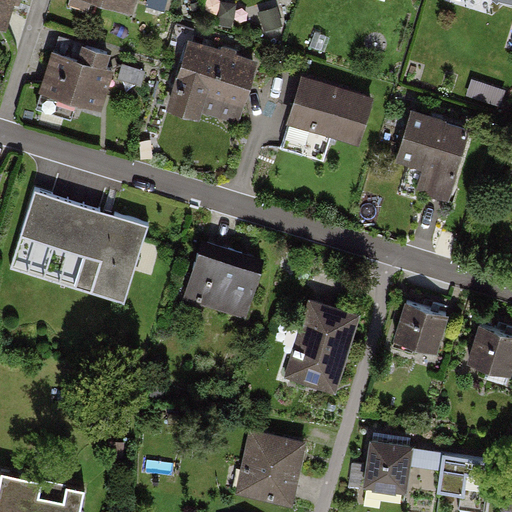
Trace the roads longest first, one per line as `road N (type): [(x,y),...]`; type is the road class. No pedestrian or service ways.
road 1 (residential): [(1,132),(511,293)]
road 2 (residential): [(42,0),(1,132)]
